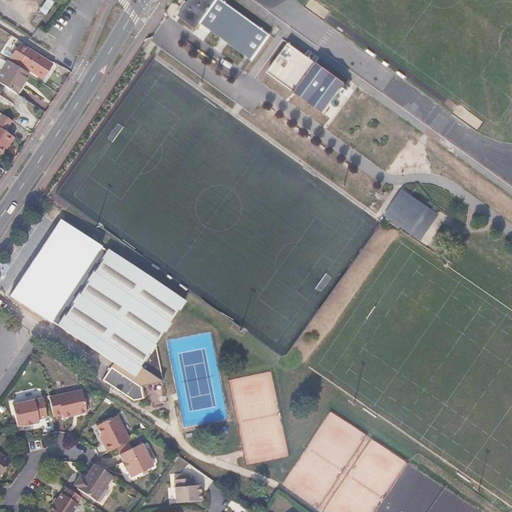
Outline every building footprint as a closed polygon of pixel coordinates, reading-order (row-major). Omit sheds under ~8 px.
[(54,1),(52,0),(45,0),(39,9),(45,14),(54,1)] [(250,60),(269,34),(221,0),(189,0),(178,16),(194,27),(198,22),(250,60)] [(345,85),(288,44),(268,72),(324,114),(345,85)] [(44,67),(47,61),(29,50),(20,64),(41,79),(47,70),(44,67)] [(30,75),(10,62),(0,77),(0,83),(18,95),(30,75)] [(11,120),(0,112),(0,127),(5,130),(11,120)] [(14,137),(5,130),(0,127),(0,152),(4,147),(7,142),(9,143),(14,137)] [(435,217),(400,193),(387,213),(421,236),(435,217)] [(183,301),(106,250),(100,259),(101,261),(93,272),(92,272),(85,282),(86,283),(78,295),(77,294),(70,303),(72,304),(65,314),(64,314),(56,326),(115,365),(113,368),(111,368),(102,381),(134,401),(142,399),(140,387),(162,382),(154,347),(155,345),(153,344),(161,332),(163,332),(169,323),(167,322),(176,310),(178,310),(183,301)] [(83,409),(80,387),(46,391),(48,410),(58,409),(58,412),(83,409)] [(42,410),(39,391),(9,396),(11,417),(18,416),(18,417),(27,416),(27,415),(33,414),(33,412),(42,410)] [(98,426),(104,437),(107,443),(104,445),(108,452),(132,441),(119,416),(98,426)] [(154,467),(143,444),(120,454),(124,461),(122,462),(126,471),(128,470),(132,478),(154,467)] [(0,475),(11,459),(0,451),(0,475)] [(95,504),(113,478),(93,465),(83,481),(79,478),(73,488),(77,491),(76,492),(95,504)] [(176,502),(201,499),(200,483),(194,483),(193,476),(173,478),(176,502)] [(63,495),(58,502),(55,506),(51,511),(77,511),(81,508),(80,506),(84,500),(68,490),(64,496),(63,495)]
